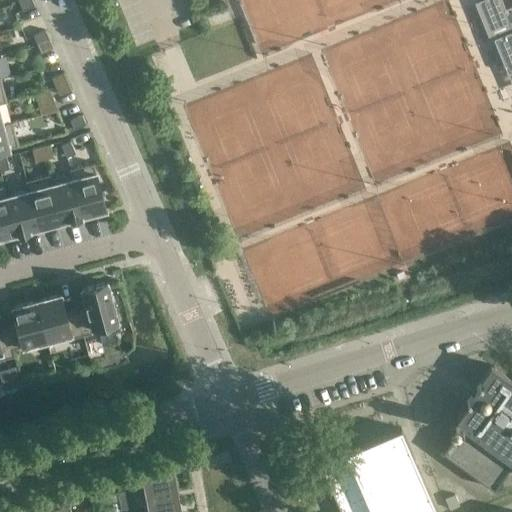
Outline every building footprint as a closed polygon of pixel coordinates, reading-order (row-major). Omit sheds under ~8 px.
[(34,5),(31,0),(22,0),(19,2),(23,10),(34,5)] [(511,70),(511,5),(505,8),(501,0),(481,0),(475,3),(490,40),(494,38),(508,72),(511,70)] [(224,6),(205,14),(211,29),(230,21),(224,6)] [(33,35),(37,44),(49,39),(45,30),(33,35)] [(52,47),(49,39),(37,44),(41,52),(52,47)] [(52,78),(55,86),(67,81),(63,72),(52,78)] [(71,90),(67,81),(55,86),(59,95),(71,90)] [(44,113),(59,107),(52,86),(37,92),(44,113)] [(82,115),(70,120),(74,129),(85,124),(82,115)] [(3,125),(0,126),(0,150),(18,146),(12,121),(2,124),(3,125)] [(75,151),(71,138),(62,141),(66,153),(75,151)] [(50,144),(41,146),(44,159),(53,156),(50,144)] [(44,159),(41,146),(32,149),(35,161),(44,159)] [(0,157),(0,170),(9,168),(6,156),(0,157)] [(73,178),(83,215),(106,209),(96,172),(73,178)] [(51,184),(61,221),(83,215),(73,178),(51,184)] [(29,190),(39,227),(61,221),(51,184),(29,190)] [(7,196),(17,233),(39,227),(29,190),(7,196)] [(0,237),(17,233),(7,196),(0,197),(0,237)] [(117,321),(106,282),(81,288),(84,302),(75,305),(82,331),(117,321)] [(47,340),(82,331),(75,305),(65,308),(61,294),(36,300),(47,340)] [(12,349),(47,340),(36,300),(11,307),(15,321),(5,324),(12,349)] [(0,352),(12,349),(5,324),(0,324),(0,352)] [(511,379),(493,366),(490,364),(479,379),(482,382),(455,420),(461,424),(442,451),(494,489),(511,463),(511,379)] [(17,367),(3,370),(7,388),(21,384),(17,367)] [(437,511),(401,428),(348,451),(347,449),(345,449),(346,452),(327,460),(326,458),(318,461),(340,511),(437,511)] [(143,495),(175,489),(171,465),(139,471),(143,495)] [(118,492),(120,500),(135,497),(134,489),(118,492)] [(143,495),(146,511),(179,511),(175,489),(143,495)] [(122,508),(137,505),(135,497),(120,500),(122,508)] [(5,509),(6,511),(40,511),(36,499),(5,509)] [(54,508),(54,511),(70,511),(71,511),(68,503),(54,508)]
